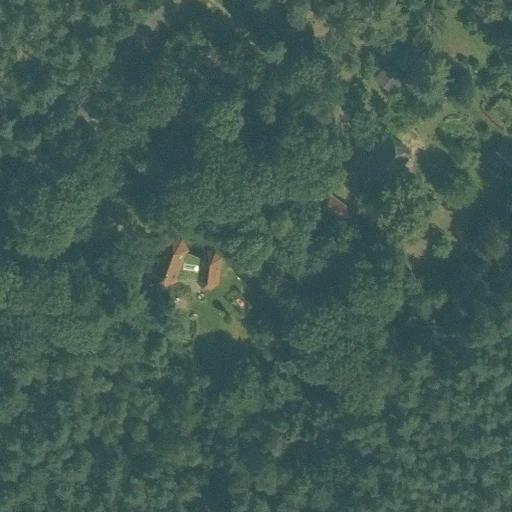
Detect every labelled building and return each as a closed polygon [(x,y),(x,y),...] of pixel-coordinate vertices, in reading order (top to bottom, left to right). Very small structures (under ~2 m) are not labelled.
[(386,61),(374,76),(392,91),(404,75),(386,61)] [(421,73),(444,94),(453,85),(430,63),(421,73)] [(440,108),(458,126),(469,115),(451,97),(440,108)] [(364,164),(388,182),(411,153),(388,134),(364,164)] [(511,151),(503,143),(492,155),(511,174),(511,151)] [(352,209),(328,193),(322,204),(345,219),(352,209)] [(322,236),(303,211),(290,221),(297,230),(298,229),(310,245),(322,236)] [(158,240),(148,273),(156,285),(162,287),(165,288),(170,286),(178,282),(179,280),(195,279),(195,280),(203,287),(211,288),(213,287),(220,282),(222,255),(214,248),(213,248),(206,247),(198,252),(197,253),(197,256),(187,252),(188,249),(180,237),(175,236),(171,234),(158,240)] [(255,253),(237,271),(262,295),(279,277),(255,253)]
